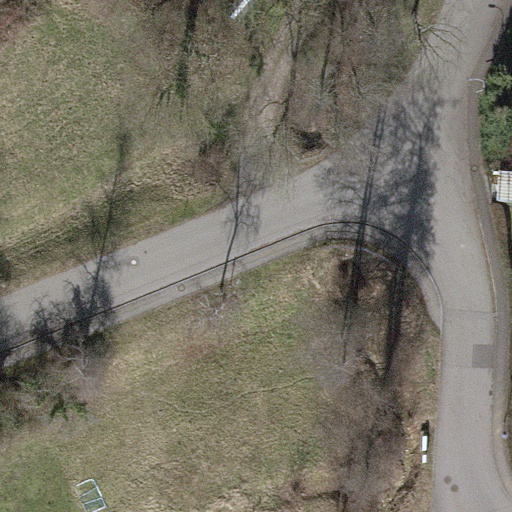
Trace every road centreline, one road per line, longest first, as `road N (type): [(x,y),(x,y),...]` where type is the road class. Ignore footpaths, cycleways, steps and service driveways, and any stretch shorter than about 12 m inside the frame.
road 1 (residential): [(431,153),(471,255),(479,497),(496,511)]
road 2 (residential): [(257,219),(0,316)]
road 3 (residential): [(257,219),(298,0)]
road 4 (residential): [(431,153),(257,219)]
road 5 (residential): [(431,153),(455,94),(475,0)]
